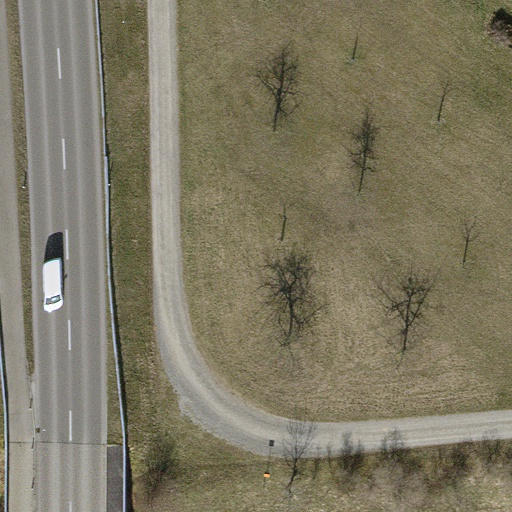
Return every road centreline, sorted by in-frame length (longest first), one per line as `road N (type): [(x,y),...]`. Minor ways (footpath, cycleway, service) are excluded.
road 1 (track): [(511,418),(310,431),(225,418),(187,381),(165,278),(164,0)]
road 2 (tertiary): [(57,0),(69,511)]
